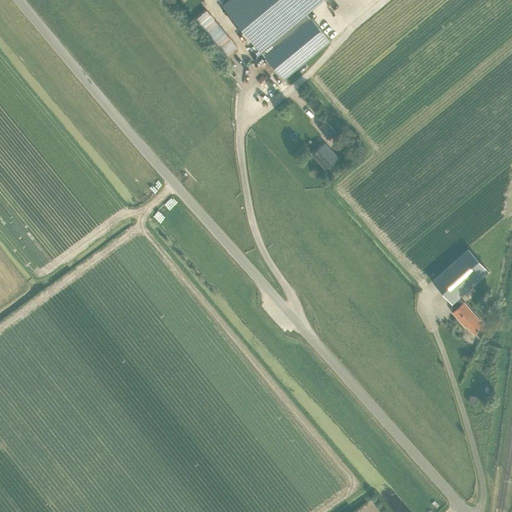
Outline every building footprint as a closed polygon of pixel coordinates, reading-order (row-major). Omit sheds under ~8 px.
[(228,0),(223,5),(265,55),(311,17),(307,13),(322,0),(228,0)] [(224,58),(238,47),(206,11),(193,22),(224,58)] [(311,17),(265,55),(285,80),(331,41),(311,17)] [(236,90),(232,82),(222,87),(226,95),(236,90)] [(326,121),(319,128),(324,134),(329,139),(336,134),(337,133),(326,121)] [(339,158),(326,142),(312,154),(326,170),(339,158)] [(433,281),(453,304),(460,298),(490,272),(471,249),(433,281)] [(460,298),(453,304),(452,305),(454,307),(455,307),(457,310),(454,313),(466,328),(468,327),(475,335),(484,326),(465,303),(464,303),(462,301),(463,300),(460,298)] [(479,397),(471,395),(469,403),(478,404),(479,397)]
